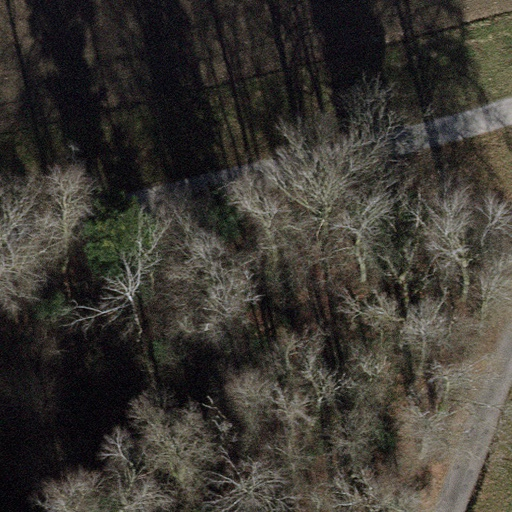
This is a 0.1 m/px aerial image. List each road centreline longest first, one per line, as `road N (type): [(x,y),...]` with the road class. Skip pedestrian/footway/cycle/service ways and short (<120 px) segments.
road 1 (unclassified): [(0,240),(511,124)]
road 2 (unclassified): [(457,511),(511,375)]
